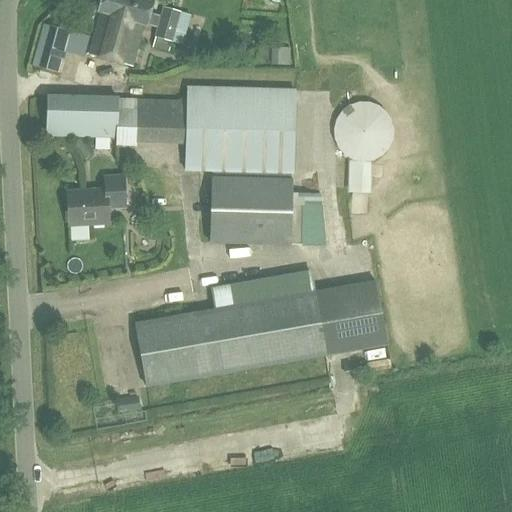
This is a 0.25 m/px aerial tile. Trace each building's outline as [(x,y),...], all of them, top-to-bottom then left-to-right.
[(158,26),(154,37),(152,47),(168,51),(171,41),(172,41),(182,44),(191,14),(180,11),(163,6),(160,16),(149,13),(152,0),(100,0),(98,11),(100,11),(88,54),(132,66),(144,23),(146,24),(147,23),(158,26)] [(33,65),(58,73),(70,30),(45,23),(33,65)] [(289,47),(272,47),(272,65),(289,65),(289,47)] [(179,99),(47,96),(47,99),(47,136),(116,138),(116,140),(185,142),(185,170),(211,171),(209,242),(292,244),(292,242),(302,242),(302,244),(324,245),(320,204),(291,204),(294,90),(188,87),(188,98),(179,97),(179,99)] [(370,160),(371,160),(372,160),(373,159),(374,159),(375,159),(375,158),(376,158),(377,157),(378,157),(379,156),(380,156),(380,155),(381,155),(382,154),(383,153),(384,152),(385,151),(386,150),(387,149),(387,148),(388,147),(389,146),(389,145),(389,144),(390,143),(390,142),(391,141),(391,140),(391,139),(392,138),(392,137),(392,136),(392,135),(392,134),(392,133),(392,132),(392,131),(392,130),(392,129),(392,128),(392,127),(392,126),(391,125),(391,124),(391,123),(391,122),(390,121),(390,120),(389,120),(389,119),(389,118),(388,117),(388,116),(387,115),(386,114),(385,113),(385,112),(384,112),(383,111),(383,110),(382,110),(381,109),(380,108),(379,107),(378,107),(377,106),(376,106),(375,105),(374,105),(373,104),(372,104),(371,104),(370,103),(369,103),(368,103),(367,103),(366,103),(365,103),(364,103),(363,103),(362,103),(361,103),(360,103),(359,103),(358,103),(357,103),(356,103),(355,104),(354,104),(353,104),(352,105),(351,105),(350,105),(349,106),(348,106),(348,107),(347,107),(346,108),(345,108),(344,109),(344,110),(343,110),(342,111),(342,112),(341,112),(340,113),(340,114),(339,115),(338,116),(337,117),(337,118),(337,119),(336,120),(336,121),(335,121),(335,122),(335,123),(334,124),(334,125),(334,126),(334,127),(334,128),(334,129),(334,130),(333,131),(333,132),(333,133),(334,134),(334,135),(334,136),(334,137),(334,138),(334,139),(335,140),(335,141),(335,142),(336,143),(336,144),(337,145),(337,146),(337,147),(338,147),(338,148),(339,149),(340,150),(340,151),(341,151),(342,152),(342,153),(343,153),(344,154),(344,155),(345,155),(346,156),(347,156),(348,157),(349,158),(350,158),(351,159),(352,159),(353,160),(354,160),(355,160),(356,160),(357,161),(358,161),(359,161),(360,161),(361,161),(362,161),(363,161),(364,161),(365,161),(366,161),(367,161),(368,161),(369,161),(370,160)] [(82,156),(91,150),(81,137),(72,144),(82,156)] [(106,186),(106,189),(67,190),(68,224),(108,223),(107,209),(125,208),(124,185),(124,175),(105,176),(106,186)] [(309,271),(209,288),(213,309),(134,323),(145,387),(323,356),(385,344),(374,281),(312,292),(309,271)] [(137,398),(116,402),(118,413),(139,409),(137,398)]
